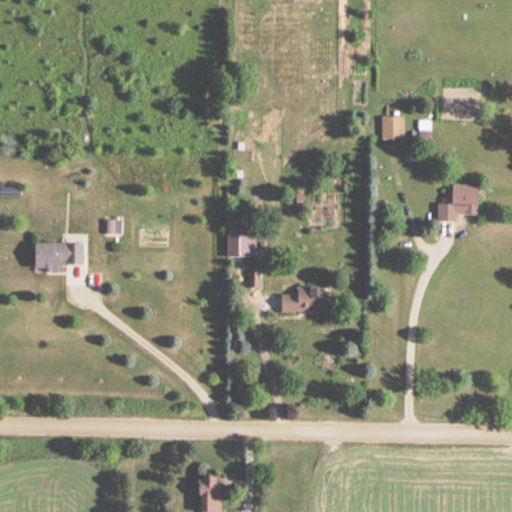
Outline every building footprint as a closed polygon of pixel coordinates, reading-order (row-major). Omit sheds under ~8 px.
[(404,141),(403,117),(381,118),(381,141),(404,141)] [(458,216),(479,216),(479,186),(453,186),(453,204),(438,204),(438,223),(458,223),(458,216)] [(256,229),(228,229),(228,258),(256,258),(256,229)] [(62,272),(62,266),(85,266),(85,245),(36,245),(36,272),(62,272)] [(282,312),(328,312),(328,288),(282,288),(282,312)] [(198,477),(198,511),(222,511),(222,477),(198,477)]
